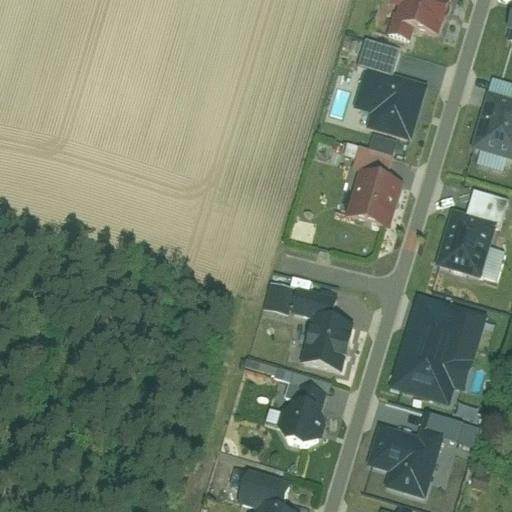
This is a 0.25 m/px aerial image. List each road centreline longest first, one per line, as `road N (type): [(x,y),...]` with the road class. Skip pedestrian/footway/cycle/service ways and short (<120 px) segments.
road 1 (residential): [(392,300),(484,0)]
road 2 (residential): [(331,511),(392,300)]
